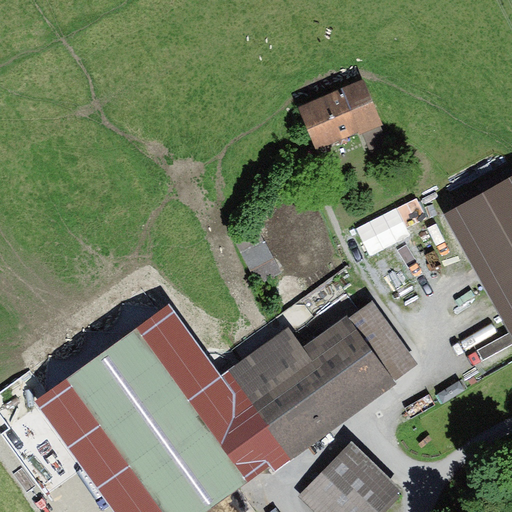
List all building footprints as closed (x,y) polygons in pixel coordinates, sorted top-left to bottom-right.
[(371,83),(307,109),(324,150),(388,124),(371,83)] [(511,176),(445,214),(511,330),(511,176)] [(403,201),(365,220),(380,249),(418,230),(403,201)] [(260,212),(237,224),(265,277),(288,265),(260,212)] [(279,466),(426,359),(380,297),(314,345),(297,322),(216,380),(279,466)] [(332,511),(387,511),(412,486),(361,436),(310,490),(332,511)] [(207,511),(261,511),(235,464),(194,487),(207,511)]
